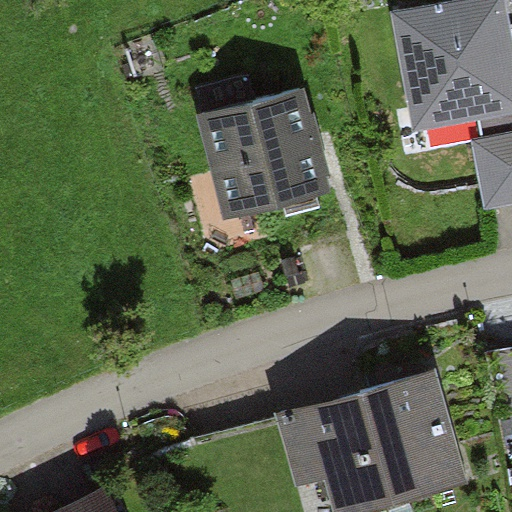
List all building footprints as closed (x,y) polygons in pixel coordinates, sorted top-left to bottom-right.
[(460,0),(394,13),(417,128),(511,109),(511,24),(507,0),(460,0)] [(199,114),(225,215),(332,187),(306,87),(199,114)] [(511,137),(478,143),(489,212),(511,208),(511,137)] [(440,373),(283,418),(310,511),(372,511),(471,484),(440,373)] [(120,511),(108,488),(57,511),(120,511)]
